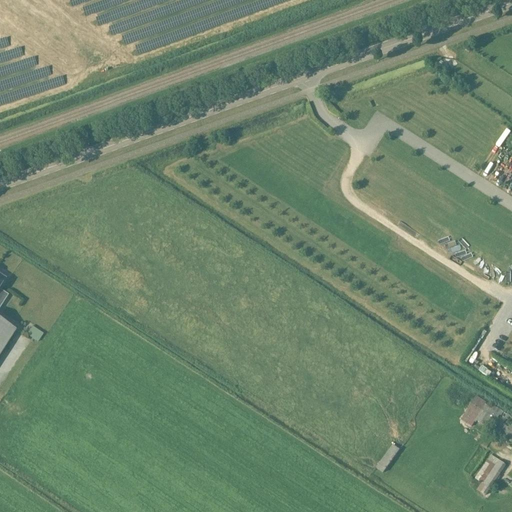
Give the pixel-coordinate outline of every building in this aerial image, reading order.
[(449,67),(441,61),(438,65),(447,71),(449,67)] [(322,195),(298,230),(414,301),(438,266),(322,195)] [(0,290),(0,287),(5,280),(0,276),(0,355),(16,331),(0,320),(0,308),(8,296),(0,290)] [(42,335),(31,327),(26,335),(37,343),(42,335)] [(491,409),(486,406),(487,404),(476,397),(461,421),(472,428),(475,423),(476,424),(477,422),(489,431),(493,425),(499,429),(496,434),(511,444),(511,418),(492,406),(491,409)] [(383,475),(400,451),(393,446),(376,469),(383,475)] [(486,498),(506,467),(491,456),(475,480),(481,484),(477,491),(486,498)]
